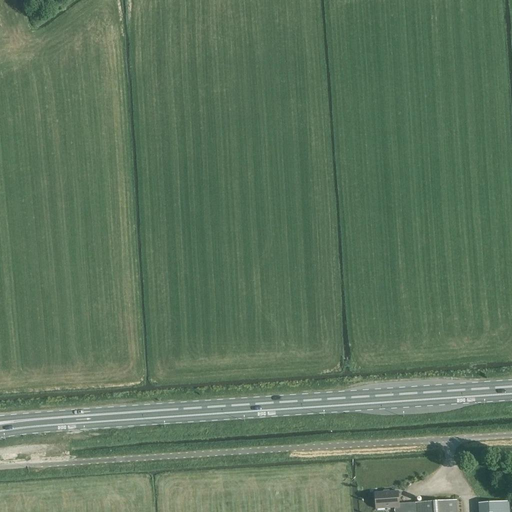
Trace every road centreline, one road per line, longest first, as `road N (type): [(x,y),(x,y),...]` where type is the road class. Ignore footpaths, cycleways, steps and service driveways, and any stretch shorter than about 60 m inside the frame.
road 1 (primary): [(14,425),(511,390)]
road 2 (unclassified): [(27,465),(511,435)]
